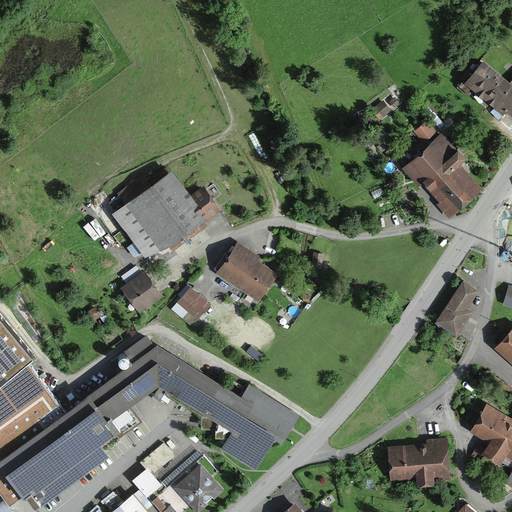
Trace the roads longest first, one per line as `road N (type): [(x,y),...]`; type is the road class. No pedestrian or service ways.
road 1 (residential): [(306,449),(348,452),(452,380),(485,305),(491,249),(477,225)]
road 2 (residential): [(198,255),(279,221),(340,235),(477,225)]
road 3 (unclassified): [(306,449),(385,360),(477,225)]
road 4 (track): [(178,0),(239,131)]
